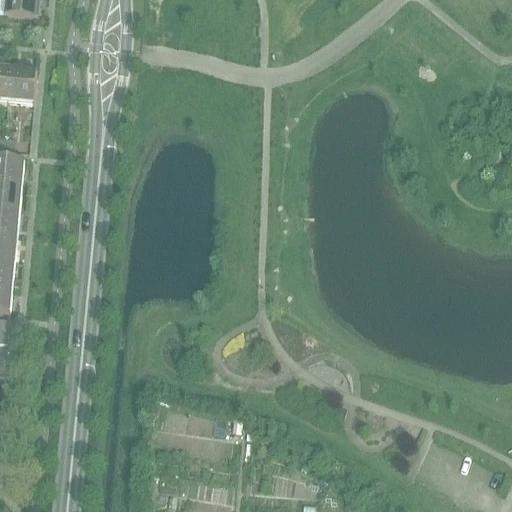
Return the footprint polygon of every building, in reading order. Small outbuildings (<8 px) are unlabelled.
[(39,0),(6,0),(4,19),(4,20),(38,24),(38,22),(37,22),(39,0)] [(0,104),(8,105),(10,73),(0,71),(0,104)] [(36,75),(10,73),(8,105),(32,108),(34,109),(37,75),(36,74),(36,75)] [(4,143),(3,155),(4,156),(14,157),(16,145),(4,143)] [(0,188),(21,190),(24,164),(0,161),(0,188)] [(0,188),(0,213),(19,216),(21,190),(0,188)] [(0,213),(0,238),(17,241),(19,216),(0,213)] [(0,238),(0,264),(14,266),(17,241),(0,238)] [(0,264),(0,290),(12,291),(14,266),(0,264)] [(12,291),(0,290),(0,316),(10,317),(10,315),(12,291)] [(0,347),(7,348),(10,324),(0,323),(0,347)] [(234,423),(232,436),(241,438),(243,424),(234,423)]
